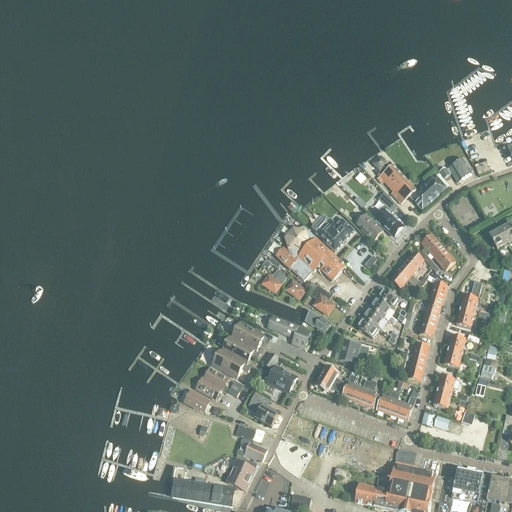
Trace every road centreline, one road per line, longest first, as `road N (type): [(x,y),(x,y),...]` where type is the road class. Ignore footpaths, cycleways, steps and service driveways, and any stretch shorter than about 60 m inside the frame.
road 1 (residential): [(412,440),(459,279),(474,259),(437,214)]
road 2 (residential): [(317,366),(403,245),(437,214)]
road 3 (residential): [(241,509),(298,397)]
road 4 (residential): [(298,397),(412,440)]
